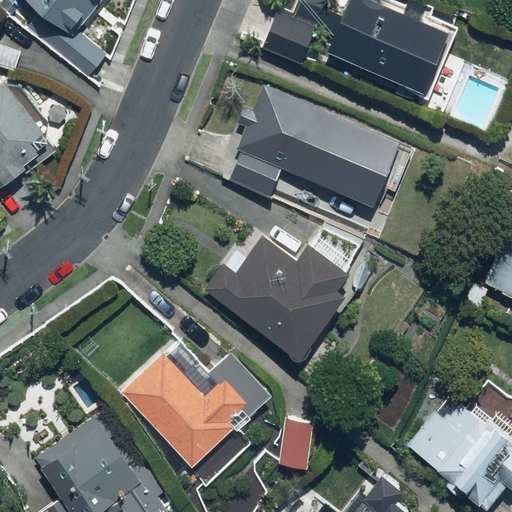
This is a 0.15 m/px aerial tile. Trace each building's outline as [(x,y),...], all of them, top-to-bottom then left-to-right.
[(34,0),(77,35),(82,29),(105,0),(34,0)] [(304,0),(300,12),(276,3),(262,44),(304,58),(316,21),(338,30),(330,51),(433,92),(465,11),(436,0),(409,0),(408,4),(399,0),(304,0)] [(22,49),(0,41),(0,63),(16,69),(22,49)] [(0,171),(6,179),(43,149),(32,136),(50,123),(8,71),(0,77),(0,171)] [(378,199),(404,136),(265,80),(240,143),(378,199)] [(247,247),(238,240),(207,283),(301,352),(353,281),(341,272),(355,252),(297,209),(277,236),(263,226),(247,247)] [(511,212),(487,277),(511,286),(511,212)] [(121,385),(214,483),(258,440),(237,418),(272,385),(231,343),(200,373),(169,340),(121,385)] [(511,394),(490,377),(470,403),(451,388),(410,441),(488,502),(509,475),(511,477),(511,394)] [(39,452),(64,492),(31,511),(191,511),(170,478),(162,484),(113,406),(39,452)] [(415,511),(396,496),(405,485),(381,466),(342,511),(415,511)] [(255,511),(271,487),(253,468),(224,511),(255,511)]
